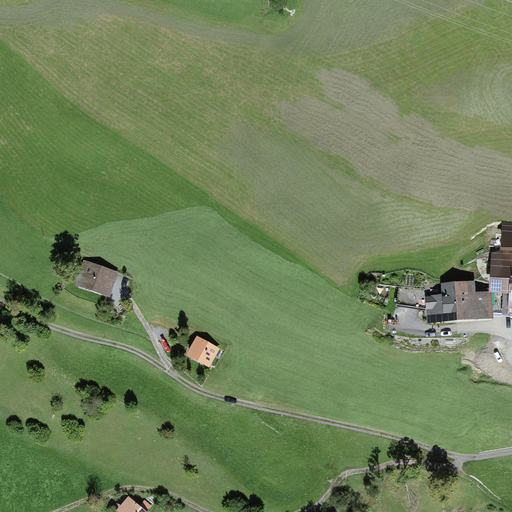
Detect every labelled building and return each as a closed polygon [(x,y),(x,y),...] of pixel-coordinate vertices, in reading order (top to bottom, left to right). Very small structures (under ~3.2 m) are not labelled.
[(286,0),(280,0),(278,6),(294,13),(298,5),(286,0)] [(511,223),(502,223),(500,250),(492,252),(490,279),(485,278),(472,279),(472,285),(472,292),(489,291),(491,314),(510,315),(511,317),(511,223)] [(105,292),(109,281),(112,282),(115,274),(87,264),(85,270),(89,272),(84,284),(105,292)] [(487,316),(487,314),(491,314),(489,291),(472,292),(472,285),(437,287),(437,280),(426,280),(424,289),(399,287),(397,305),(419,308),(423,294),(427,293),(429,320),(487,316)] [(198,339),(190,354),(208,365),(217,350),(198,339)] [(126,511),(146,511),(149,509),(144,505),(140,509),(128,499),(122,506),(128,511),(126,511)]
